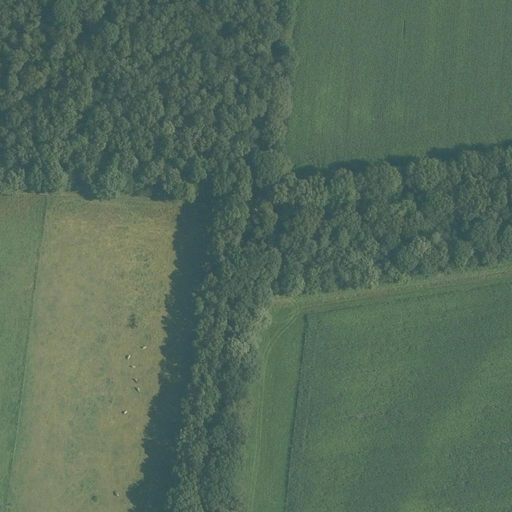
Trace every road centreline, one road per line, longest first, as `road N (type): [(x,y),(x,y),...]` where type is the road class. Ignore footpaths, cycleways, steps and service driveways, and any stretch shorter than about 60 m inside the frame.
road 1 (track): [(254,208),(200,511)]
road 2 (track): [(511,179),(308,210),(254,208)]
road 3 (track): [(0,190),(203,197),(254,208)]
